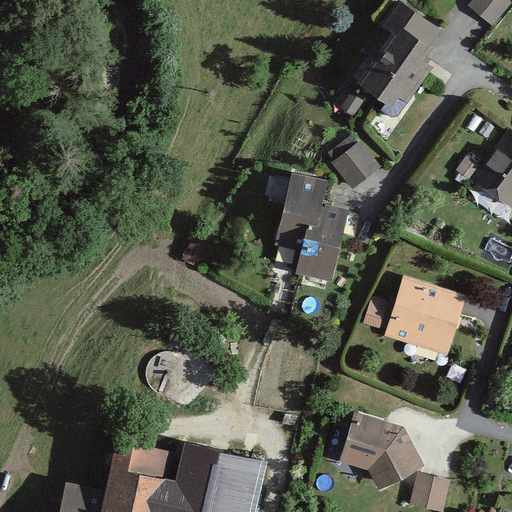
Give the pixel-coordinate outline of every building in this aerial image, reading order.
[(449,29),(400,0),(395,0),(346,83),(398,114),(449,29)] [(511,9),(511,0),(470,0),(463,10),(493,34),(511,9)] [(511,212),(511,128),(510,127),(465,190),(506,220),(511,212)] [(332,160),(355,185),(382,161),(359,136),(332,160)] [(350,184),(292,169),(267,265),(326,280),(350,184)] [(470,297),(399,272),(376,339),(447,363),(470,297)] [(320,347),(271,336),(254,411),(303,422),(320,347)] [(400,414),(346,407),(331,465),(362,471),(372,494),(422,461),(400,414)] [(258,511),(271,453),(185,434),(180,452),(166,511),(258,511)] [(166,511),(180,452),(107,436),(94,496),(61,488),(55,511),(166,511)] [(444,511),(453,484),(418,473),(407,508),(419,511),(444,511)]
